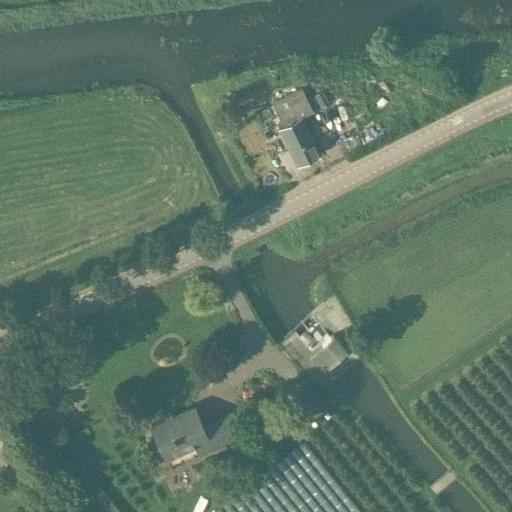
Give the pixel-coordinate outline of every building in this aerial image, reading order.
[(277,93),(269,97),(283,125),(278,127),(297,164),(320,152),(302,116),(312,111),(301,86),(279,97),(277,93)] [(347,349),(333,334),(310,356),(323,371),(347,349)] [(167,457),(195,444),(201,457),(245,437),(235,413),(204,426),(196,407),(174,416),(172,412),(155,420),(157,424),(153,426),(167,457)] [(264,421),(258,407),(248,411),(254,425),(264,421)] [(46,500),(52,511),(76,511),(65,491),(46,500)]
